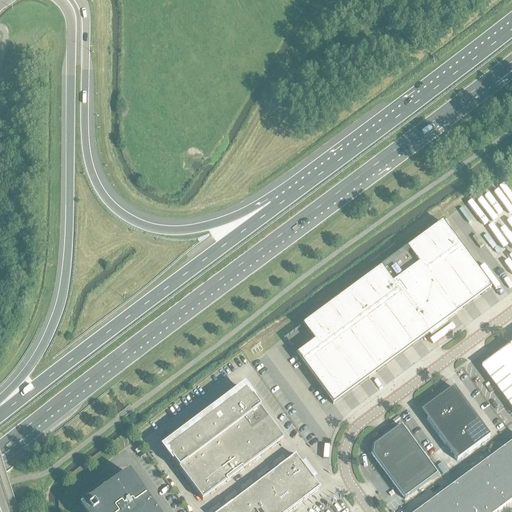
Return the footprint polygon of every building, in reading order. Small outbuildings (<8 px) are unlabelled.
[(314,342),(297,355),(333,404),(429,334),(430,336),(448,323),(446,321),(490,289),(442,223),(302,326),(314,342)] [(511,344),(508,347),(481,367),(511,409),(511,344)] [(473,449),(461,433),(477,421),(453,388),(420,412),(456,461),(473,449)] [(246,392),(210,419),(165,452),(172,461),(171,461),(179,471),(179,470),(202,501),(283,441),(260,410),(253,400),(252,400),(246,392)] [(489,437),(477,421),(461,433),(473,449),(489,437)] [(372,456),(386,475),(419,451),(401,427),(373,447),(372,456)] [(428,505),(418,511),(498,511),(506,506),(511,501),(511,442),(511,443),(503,449),(495,456),(486,462),(478,468),(470,474),(461,480),(453,486),(444,493),(436,499),(428,505)] [(437,476),(419,451),(386,475),(404,500),(437,476)] [(286,463),(293,471),(301,465),(295,457),(296,457),(295,456),(286,463)] [(288,481),(296,475),(293,471),(286,463),(278,469),(285,477),(288,481)] [(307,473),(301,465),(293,471),(296,475),(299,479),(307,473)] [(278,469),(270,475),(277,483),(285,477),(278,469)] [(307,473),(299,479),(296,475),(288,481),(285,477),(277,483),(270,475),(262,481),(272,493),(280,487),(295,508),(320,489),(320,488),(319,489),(307,473)] [(155,511),(153,509),(129,474),(79,509),(81,511),(155,511)] [(275,497),(272,493),(262,481),(254,487),(267,503),(275,497)] [(246,493),(259,509),(267,503),(254,487),(246,493)] [(285,511),(289,511),(295,508),(280,487),(272,493),(275,497),(285,511)] [(238,499),(248,511),(255,511),(259,509),(246,493),(238,499)] [(273,511),(285,511),(275,497),(267,503),(273,511)] [(230,505),(235,511),(248,511),(238,499),(230,505)] [(259,509),(260,511),(273,511),(267,503),(259,509)]
